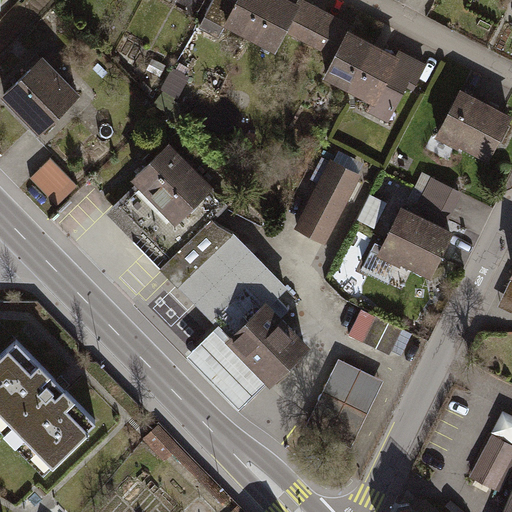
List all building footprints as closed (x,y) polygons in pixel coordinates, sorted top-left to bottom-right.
[(351,27),(301,0),(297,0),(295,4),(287,0),(241,0),(227,27),(279,56),(289,37),(332,61),(322,80),(384,114),(392,98),(403,104),(426,62),(404,50),(397,63),(346,36),(351,27)] [(6,90),(47,137),(89,100),(47,54),(6,90)] [(511,110),(461,86),(438,136),(489,159),(511,110)] [(166,227),(219,179),(173,128),(120,176),(166,227)] [(78,176),(51,149),(28,172),(55,199),(78,176)] [(328,237),(366,167),(334,150),(297,220),(328,237)] [(380,250),(427,275),(453,227),(445,222),(464,186),(424,165),(380,250)] [(378,225),(388,199),(371,193),(362,218),(378,225)] [(220,223),(169,271),(187,290),(219,324),(229,334),(269,296),(280,286),(220,223)] [(511,276),(500,302),(511,306),(511,276)] [(229,334),(273,381),(314,342),(269,296),(229,334)] [(408,331),(364,309),(349,339),(393,361),(408,331)] [(190,351),(244,408),(273,381),(229,334),(219,324),(190,351)] [(0,362),(0,419),(49,472),(101,424),(24,341),(0,362)] [(358,429),(388,370),(345,348),(314,407),(358,429)] [(495,429),(511,436),(511,411),(504,408),(495,429)] [(160,425),(144,441),(167,463),(174,455),(221,500),(229,492),(160,425)] [(511,463),(511,443),(492,434),(471,476),(499,490),(511,463)] [(511,511),(511,486),(501,511),(511,511)] [(422,511),(406,495),(398,511),(422,511)]
